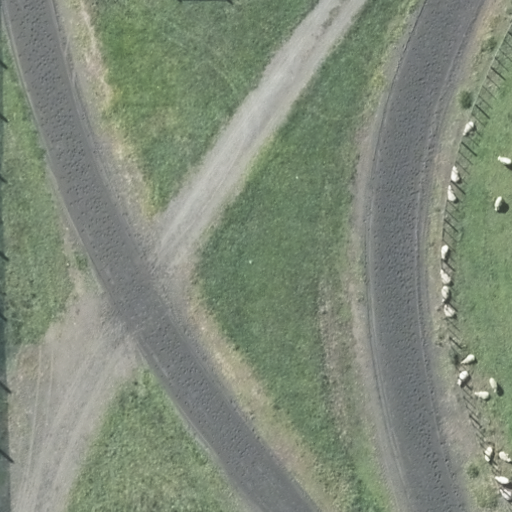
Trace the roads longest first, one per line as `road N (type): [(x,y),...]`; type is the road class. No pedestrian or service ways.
road 1 (track): [(347,0),(261,129),(133,285),(35,124)]
road 2 (track): [(431,511),(391,373),(398,215),(452,28),(470,0)]
road 3 (track): [(40,511),(34,0)]
road 4 (track): [(133,285),(329,511)]
